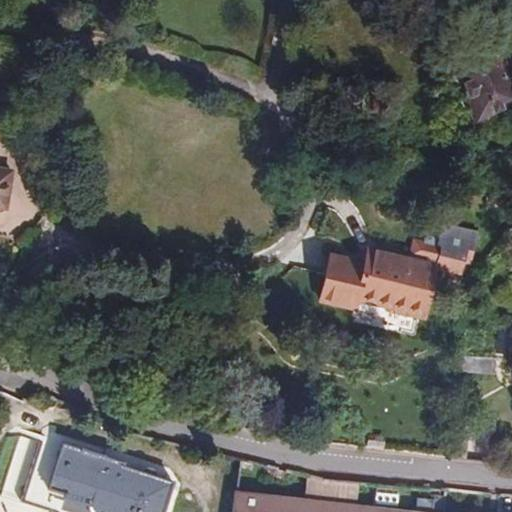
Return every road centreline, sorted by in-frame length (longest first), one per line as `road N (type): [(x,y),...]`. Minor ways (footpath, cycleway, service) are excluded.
road 1 (residential): [(511,480),(303,461),(138,420)]
road 2 (residential): [(138,420),(0,363)]
